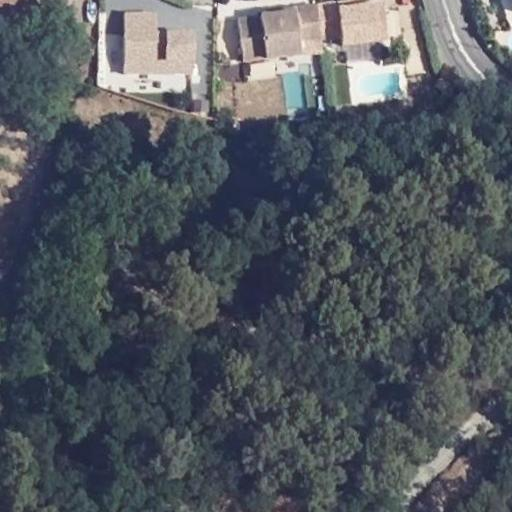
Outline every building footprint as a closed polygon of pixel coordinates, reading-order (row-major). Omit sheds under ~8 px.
[(9,0),(10,10),(43,11),(44,1),(54,0),(9,0)] [(358,0),(328,0),(314,2),(319,39),(337,37),(338,47),(384,40),(378,1),(359,3),(358,0)] [(511,0),(491,0),(492,2),(497,0),(501,0),(510,22),(511,21),(511,0)] [(319,39),(314,2),(291,6),(291,8),(233,17),(241,62),(297,54),(295,42),(319,39)] [(153,34),(153,12),(120,12),(120,90),(190,90),(190,34),(153,34)]
